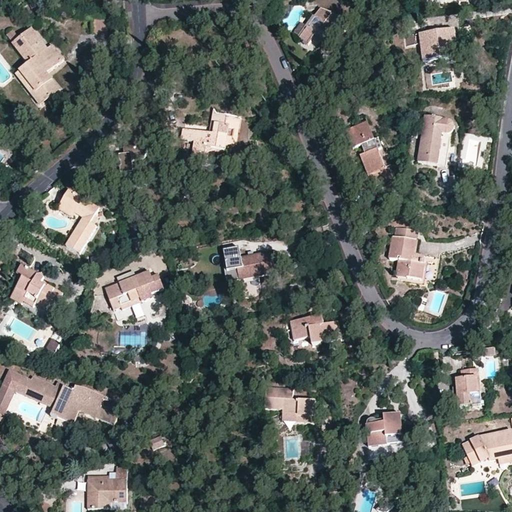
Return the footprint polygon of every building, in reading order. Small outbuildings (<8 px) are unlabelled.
[(338,15),(320,10),(307,27),(300,37),(309,44),(314,37),(332,50),(350,25),(338,15)] [(109,20),(95,17),(92,29),(107,32),(109,20)] [(294,32),(300,37),(307,27),(301,22),(294,32)] [(7,36),(14,45),(21,39),(13,30),(7,36)] [(33,30),(21,39),(14,45),(29,65),(17,75),(41,106),(61,89),(48,73),(65,60),(54,46),(49,49),(33,30)] [(456,42),(455,32),(420,36),(424,61),(453,58),(451,43),(456,42)] [(233,139),(236,118),(217,115),(214,134),(210,133),(184,129),(182,140),(195,142),(200,143),(197,160),(205,162),(205,165),(214,167),(217,150),(226,151),(227,142),(228,138),(233,139)] [(451,147),(456,121),(426,117),(418,162),(446,167),(449,147),(451,147)] [(242,119),(236,118),(233,139),(228,138),(227,142),(238,144),(242,119)] [(367,122),(350,129),(357,149),(362,148),(365,156),(361,158),(368,177),(372,186),(393,177),(386,158),(388,157),(386,152),(383,153),(378,139),(374,141),(367,122)] [(353,151),(357,149),(350,129),(345,131),(353,151)] [(125,154),(126,155),(120,156),(121,163),(122,163),(123,168),(122,168),(122,174),(127,174),(126,177),(127,181),(129,184),(132,187),(136,188),(140,188),(143,188),(147,186),(149,184),(150,182),(151,177),(150,172),(149,170),(148,168),(145,165),(140,164),(137,165),(134,165),(133,161),(135,161),(137,161),(139,161),(143,160),(145,159),(147,156),(149,152),(148,149),(147,144),(146,142),(145,140),(140,138),(136,137),(134,138),(131,138),(129,140),(127,142),(126,144),(124,146),(124,150),(125,154)] [(96,216),(100,209),(70,190),(61,205),(76,215),(83,219),(67,246),(81,254),(97,227),(95,226),(92,224),(96,216)] [(73,219),(76,215),(61,205),(58,210),(73,219)] [(415,255),(417,242),(412,241),(414,230),(398,228),(397,239),(393,238),(390,260),(399,261),(397,282),(424,286),(428,258),(415,255)] [(276,273),(272,252),(242,257),(239,248),(225,251),(228,271),(238,269),(241,280),(276,273)] [(17,274),(23,278),(29,268),(23,264),(17,274)] [(63,294),(49,286),(47,289),(42,285),(45,280),(46,278),(29,268),(23,278),(24,278),(17,290),(27,296),(24,302),(34,308),(37,304),(53,313),(63,294)] [(149,272),(135,277),(119,283),(105,289),(113,310),(121,307),(122,310),(153,298),(151,294),(164,289),(158,275),(151,278),(149,272)] [(117,278),(119,283),(135,277),(133,272),(117,278)] [(51,283),(45,280),(42,285),(47,289),(49,286),(51,283)] [(22,306),(24,302),(27,296),(17,290),(12,300),(22,306)] [(344,341),(340,323),(326,326),(324,317),(292,323),(296,342),(312,339),(314,347),(344,341)] [(62,343),(54,341),(49,354),(58,357),(62,343)] [(29,356),(31,348),(21,346),(19,353),(29,356)] [(480,378),(480,370),(462,372),(463,379),(456,380),(457,388),(454,388),(456,408),(482,406),(481,394),(480,394),(478,378),(480,378)] [(52,399),(57,401),(54,407),(50,416),(57,419),(58,418),(72,424),(78,411),(95,418),(96,417),(100,419),(99,421),(113,427),(122,406),(84,389),(77,385),(76,387),(74,392),(65,388),(66,386),(58,383),(56,387),(33,377),(32,381),(10,371),(4,385),(16,391),(16,390),(27,395),(28,392),(51,402),(52,399)] [(0,412),(5,415),(16,391),(4,385),(0,393),(0,412)] [(315,424),(317,402),(293,401),(294,390),(268,388),(266,410),(284,411),(283,416),(299,418),(299,423),(315,424)] [(54,407),(57,401),(52,399),(51,402),(28,392),(27,395),(16,390),(16,391),(54,407)] [(406,443),(403,415),(381,417),(381,418),(381,419),(381,420),(380,421),(380,422),(379,421),(377,421),(375,421),(373,421),(371,422),(370,424),(369,425),(368,425),(370,447),(396,445),(397,457),(410,456),(409,443),(406,443)] [(125,429),(107,438),(114,454),(133,444),(125,429)] [(511,456),(511,432),(482,438),(464,446),(474,466),(490,460),(511,456)] [(159,438),(148,443),(152,452),(163,446),(159,438)] [(316,459),(315,442),(302,442),(303,460),(316,459)] [(421,442),(409,443),(410,456),(422,454),(421,442)] [(511,463),(511,456),(490,460),(491,467),(511,463)] [(127,480),(126,468),(117,468),(116,480),(127,480)] [(127,511),(127,480),(116,480),(93,480),(92,493),(90,493),(90,510),(127,511)] [(394,511),(399,508),(393,501),(380,511),(394,511)]
